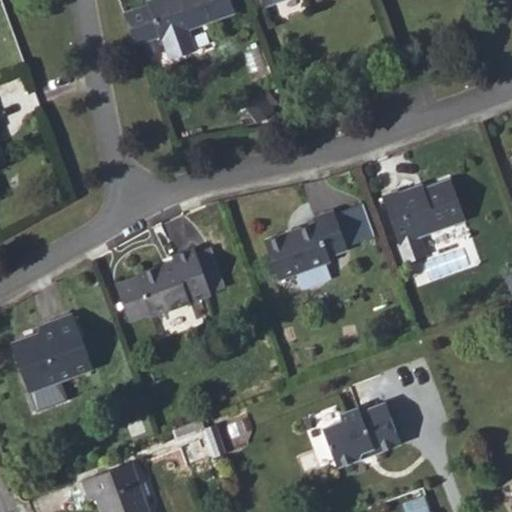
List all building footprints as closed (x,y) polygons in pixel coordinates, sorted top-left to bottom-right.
[(236,13),(231,0),(153,0),(148,2),(149,5),(125,14),(136,46),(161,37),(162,40),(164,40),(171,60),(197,51),(189,30),(236,13)] [(387,198),(403,241),(410,259),(430,252),(423,233),(468,216),(454,180),(408,198),(405,191),(387,198)] [(318,228),(270,245),(285,286),(336,267),(334,263),(355,255),(340,213),(316,222),(318,228)] [(146,281),(121,290),(134,325),(156,317),(157,320),(214,299),(196,251),(179,257),(183,267),(176,270),(174,263),(144,274),(146,281)] [(97,374),(78,319),(44,332),(38,345),(13,353),(31,400),(97,374)] [(347,418),(328,425),(344,466),(366,457),(363,451),(378,445),(381,451),(406,441),(390,400),(364,410),(362,405),(344,412),(347,418)] [(162,511),(141,454),(90,473),(98,494),(106,491),(113,511),(162,511)]
